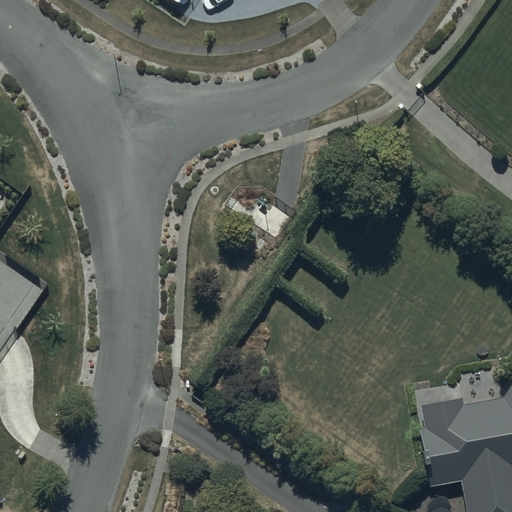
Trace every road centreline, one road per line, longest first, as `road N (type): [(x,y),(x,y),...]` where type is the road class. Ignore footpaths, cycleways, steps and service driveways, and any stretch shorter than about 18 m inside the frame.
road 1 (residential): [(414,0),(374,57),(302,101),(243,120),(186,124),(103,109)]
road 2 (residential): [(117,386),(119,219),(103,109)]
road 3 (residential): [(117,386),(304,511)]
road 4 (residential): [(79,511),(117,386)]
road 5 (residential): [(103,109),(0,37)]
